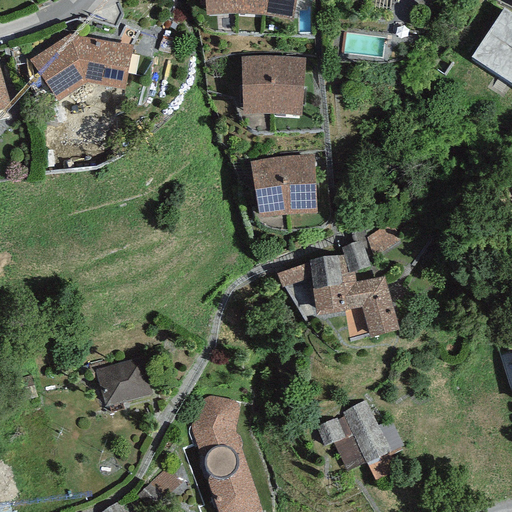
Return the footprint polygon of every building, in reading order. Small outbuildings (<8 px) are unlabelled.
[(205,0),(207,21),(236,19),(235,0),(205,0)] [(250,18),(264,20),(266,0),(235,0),(236,19),(250,18)] [(297,0),(266,0),(264,20),(293,26),(297,0)] [(511,15),(506,12),(469,62),(511,89),(511,15)] [(133,50),(69,36),(29,64),(57,106),(88,88),(124,95),(133,50)] [(257,119),(272,119),(272,60),(241,61),(243,121),(257,119)] [(305,62),(272,60),(272,119),(285,119),(301,122),(305,62)] [(0,115),(10,112),(0,74),(0,115)] [(313,159),(281,161),(288,219),(301,218),(317,219),(313,159)] [(273,221),(288,219),(281,161),(250,165),(260,224),(273,221)] [(391,225),(365,239),(373,259),(400,243),(391,225)] [(371,340),(397,334),(383,282),(355,286),(354,275),(370,268),(361,244),(342,251),(345,258),(308,264),(276,277),(281,291),(311,279),(317,317),(361,308),(371,340)] [(89,366),(91,375),(96,373),(105,411),(150,400),(141,361),(104,370),(103,362),(89,366)] [(191,431),(192,435),(197,451),(199,456),(201,458),(205,461),(204,464),(203,468),(203,472),(205,475),(206,478),(209,481),(208,483),(207,486),(207,490),(215,511),(261,511),(241,452),(242,449),(242,446),(240,443),(239,440),(237,439),(235,436),(235,433),(238,418),(239,414),(239,410),(238,406),(236,404),(233,402),(211,398),(208,398),(205,399),(203,400),(192,425),(191,428),(191,431)] [(403,450),(390,422),(378,427),(366,402),(342,413),(344,417),(316,430),(325,449),(334,444),(348,474),(366,465),(375,484),(397,474),(389,457),(403,450)] [(152,511),(182,485),(167,468),(137,496),(151,511),(152,511)] [(125,511),(119,503),(104,511),(125,511)]
